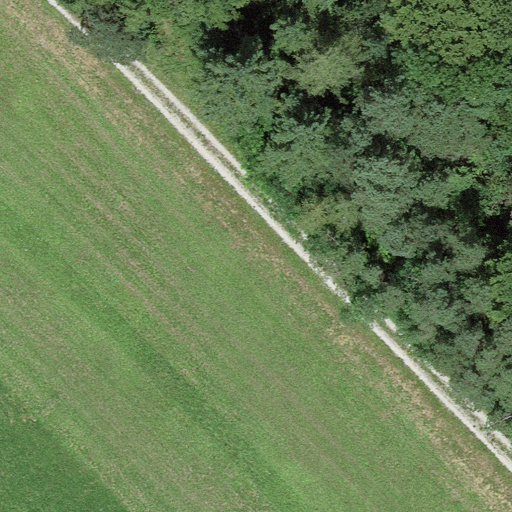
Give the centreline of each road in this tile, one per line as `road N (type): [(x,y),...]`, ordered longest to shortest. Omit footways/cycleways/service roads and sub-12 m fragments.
road 1 (track): [(511,454),(66,0)]
road 2 (track): [(241,179),(209,72),(154,0)]
